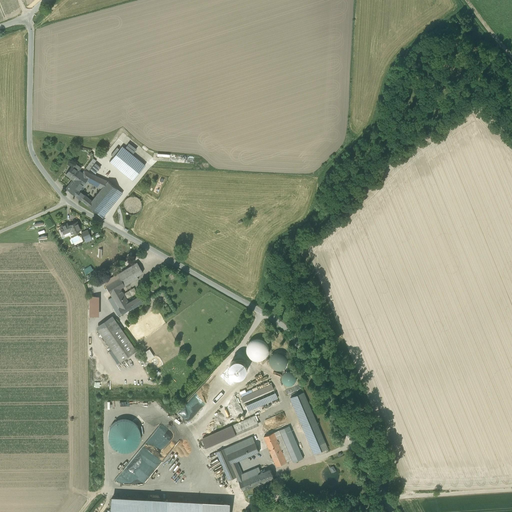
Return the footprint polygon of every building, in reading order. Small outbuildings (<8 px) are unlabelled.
[(141,157),(146,151),(131,140),(126,147),(141,157)] [(145,165),(122,146),(109,162),(132,181),(145,165)] [(93,158),(85,168),(89,170),(96,161),(93,158)] [(78,165),(74,162),(71,166),(65,174),(73,180),(76,182),(82,173),(79,171),(80,169),(77,167),(78,165)] [(76,182),(73,180),(67,189),(76,197),(80,192),(78,190),(86,181),(101,189),(107,181),(90,174),(84,170),(82,173),(76,182)] [(91,201),(87,206),(97,213),(117,189),(107,181),(101,189),(91,201)] [(117,189),(97,213),(102,217),(122,193),(117,189)] [(91,201),(84,195),(80,200),(87,206),(91,201)] [(77,221),(68,225),(67,223),(60,226),(61,228),(60,229),(60,230),(62,231),(63,234),(70,231),(71,234),(81,230),(77,221)] [(87,230),(81,233),(84,239),(90,236),(87,230)] [(137,262),(117,274),(119,278),(124,286),(137,278),(136,276),(142,273),(137,262)] [(117,274),(104,282),(106,286),(119,278),(117,274)] [(106,286),(105,286),(110,294),(120,289),(124,286),(119,278),(106,286)] [(133,288),(124,293),(125,296),(135,292),(133,288)] [(120,289),(110,294),(112,297),(108,299),(118,316),(125,312),(129,309),(126,303),(128,303),(127,302),(128,302),(120,289)] [(139,296),(129,301),(128,302),(127,302),(128,303),(126,303),(129,309),(132,307),(133,308),(142,302),(139,296)] [(99,297),(89,297),(89,315),(98,315),(99,297)] [(136,350),(113,318),(97,329),(120,362),(136,350)] [(268,353),(269,349),(268,345),(265,341),(262,339),(258,338),(253,339),(250,341),(247,345),(246,349),(247,353),(250,357),(254,359),(258,360),(262,359),(266,357),(268,353)] [(149,350),(142,354),(146,361),(153,356),(149,350)] [(287,364),(288,361),(287,357),(285,354),(282,352),(278,351),(275,352),(272,354),(270,357),(269,361),(270,364),(272,367),(275,369),(279,370),(282,369),(285,367),(287,364)] [(296,381),(296,378),(296,375),(294,373),(292,371),(289,371),(286,371),(284,373),(282,375),(282,378),(282,381),(284,383),(286,385),(289,385),(292,385),(294,383),(296,381)] [(241,374),(232,379),(234,382),(243,377),(241,374)] [(200,418),(229,390),(220,387),(219,384),(216,385),(216,388),(217,390),(211,391),(213,393),(214,396),(208,398),(207,399),(205,400),(205,401),(200,402),(201,399),(204,400),(203,399),(207,397),(204,396),(203,394),(205,390),(202,393),(202,394),(196,396),(197,400),(196,403),(201,408),(197,418),(198,420),(200,419),(200,418)] [(300,384),(287,390),(290,398),(304,393),(300,384)] [(271,385),(242,397),(248,411),(277,398),(271,385)] [(327,448),(304,393),(290,398),(314,454),(327,448)] [(255,415),(203,438),(206,446),(258,423),(255,415)] [(159,423),(113,479),(114,480),(145,483),(146,484),(180,442),(159,423)] [(303,459),(289,426),(279,430),(292,460),(293,463),(303,459)] [(292,460),(280,430),(274,432),(287,462),(292,460)] [(274,432),(264,437),(276,466),(287,462),(274,432)] [(231,464),(227,454),(255,442),(252,436),(216,452),(229,480),(237,477),(231,464)] [(255,442),(227,454),(231,464),(236,462),(259,452),(255,442)] [(254,475),(244,479),(236,462),(231,464),(237,477),(243,491),(254,486),(263,483),(259,473),(254,475)] [(270,468),(259,473),(263,483),(274,478),(270,468)] [(254,486),(243,491),(246,499),(257,494),(254,486)] [(111,496),(110,500),(230,506),(230,502),(111,496)] [(229,511),(230,506),(110,500),(109,511),(229,511)]
